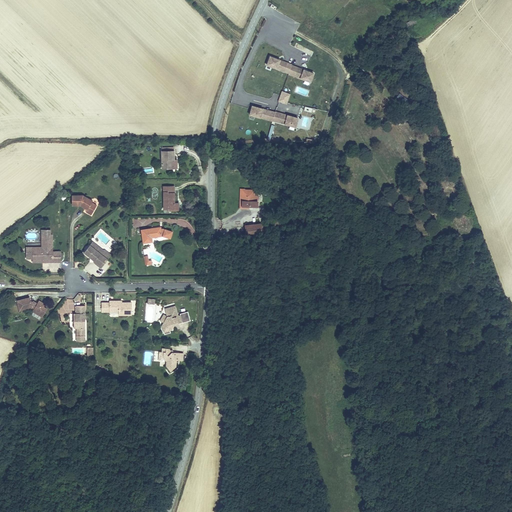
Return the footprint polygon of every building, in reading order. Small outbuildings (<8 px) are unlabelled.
[(265,68),(312,82),(315,71),(268,58),(265,68)] [(281,91),(278,102),(287,105),(290,94),(281,91)] [(248,117),(297,128),(299,117),(250,107),(248,117)] [(161,170),(171,170),(171,161),(174,161),(174,153),(162,152),(161,170)] [(165,212),(175,213),(176,205),(172,205),(172,187),(162,186),(161,210),(165,210),(165,212)] [(261,201),(264,205),(279,190),(275,186),(268,193),(261,201)] [(240,205),(246,206),(247,203),(252,203),(253,188),(245,188),(245,187),(241,187),(240,205)] [(82,200),(75,200),(75,206),(80,206),(86,210),(85,213),(91,215),(95,207),(90,204),(91,202),(83,198),(82,200)] [(244,232),(259,230),(258,222),(243,223),(244,232)] [(137,230),(139,243),(148,242),(147,238),(158,236),(159,236),(166,239),(168,233),(159,230),(157,230),(157,228),(149,228),(149,230),(146,230),(146,229),(137,230)] [(34,262),(40,262),(40,259),(50,259),(50,263),(58,263),(58,254),(50,253),(50,235),(42,235),(41,248),(33,248),(32,259),(34,259),(34,262)] [(100,271),(107,263),(89,247),(83,254),(94,263),(93,265),(100,271)] [(35,308),(34,309),(43,314),(47,307),(42,304),(43,302),(39,300),(37,303),(35,302),(32,301),(29,299),(29,297),(17,300),(19,310),(31,308),(32,306),(35,308)] [(116,303),(116,301),(107,301),(107,303),(98,303),(98,312),(115,313),(115,314),(128,315),(128,304),(119,304),(116,303)] [(83,304),(74,305),(74,313),(71,313),(72,328),(75,328),(76,335),(84,335),(83,304)] [(171,310),(162,312),(164,319),(159,330),(161,338),(167,336),(166,334),(169,333),(170,331),(168,330),(170,327),(172,328),(178,326),(186,324),(184,315),(176,317),(177,319),(174,320),(171,310)] [(161,353),(159,353),(159,358),(162,362),(162,367),(166,373),(171,369),(172,362),(174,362),(174,354),(167,354),(165,350),(162,349),(161,353)]
